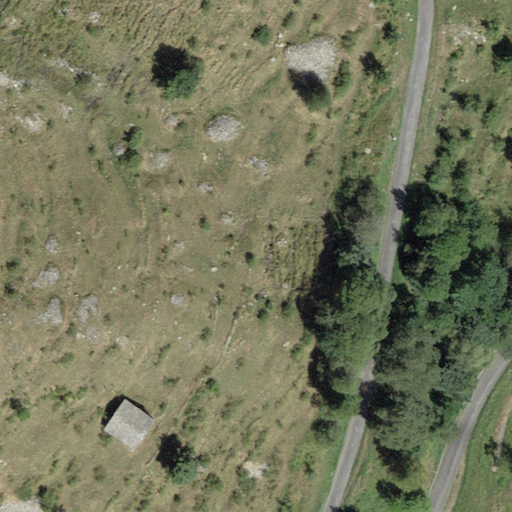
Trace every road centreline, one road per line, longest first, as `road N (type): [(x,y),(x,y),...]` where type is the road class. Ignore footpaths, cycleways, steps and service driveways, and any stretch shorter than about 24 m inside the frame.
road 1 (unclassified): [(328,511),(369,362),(426,0)]
road 2 (unclassified): [(511,344),(476,399),(431,511)]
